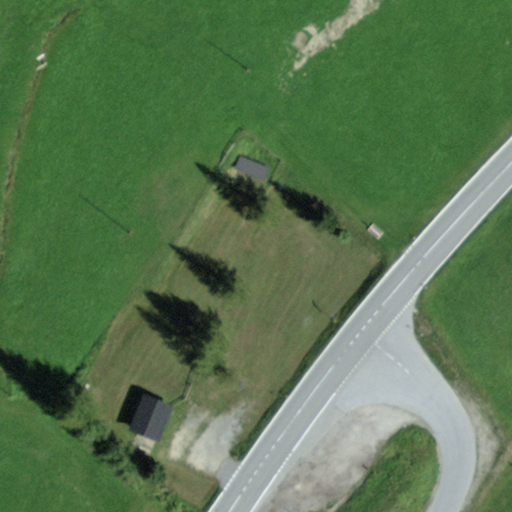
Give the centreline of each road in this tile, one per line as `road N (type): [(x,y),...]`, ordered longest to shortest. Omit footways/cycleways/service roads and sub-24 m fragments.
road 1 (track): [(418,257),(195,42),(162,0)]
road 2 (primary): [(511,159),(358,328)]
road 3 (residential): [(358,328),(429,387),(448,419),(453,480),(439,511)]
road 4 (primary): [(358,328),(228,511)]
